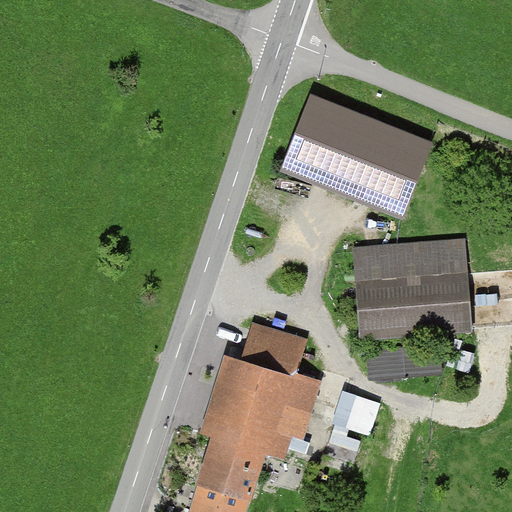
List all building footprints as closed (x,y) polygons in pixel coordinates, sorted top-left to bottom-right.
[(440,142),(315,97),(287,175),(412,220),(440,142)] [(472,241),(352,248),(356,324),(476,317),(472,241)] [(444,372),(444,344),(371,343),(370,371),(444,372)] [(306,380),(235,359),(199,478),(270,499),(306,380)] [(373,430),(383,399),(344,387),(335,418),(373,430)] [(334,430),(325,464),(352,471),(361,437),(334,430)]
